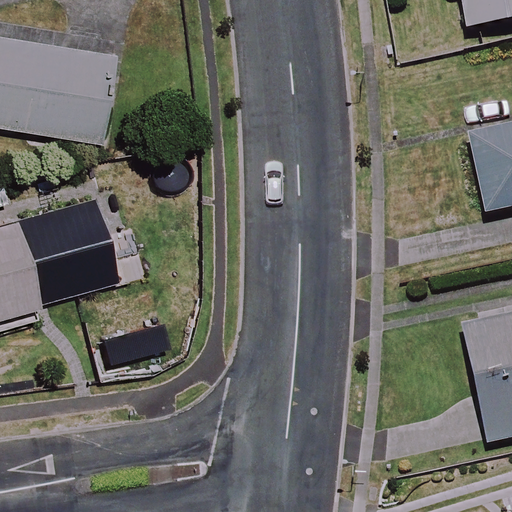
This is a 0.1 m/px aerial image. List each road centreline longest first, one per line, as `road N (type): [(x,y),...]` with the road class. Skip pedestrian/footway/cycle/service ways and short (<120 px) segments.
road 1 (residential): [(281,0),(298,237),(283,463)]
road 2 (residential): [(0,499),(283,463)]
